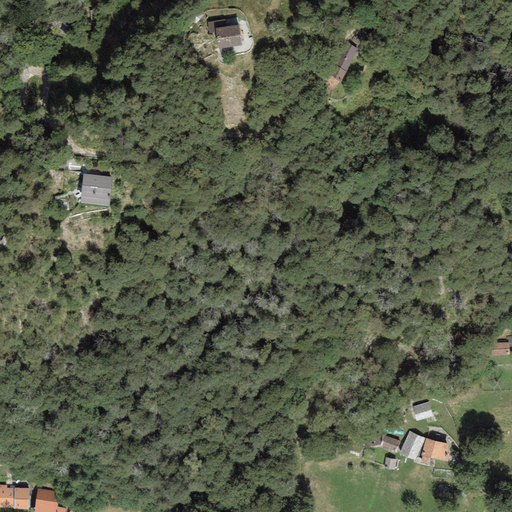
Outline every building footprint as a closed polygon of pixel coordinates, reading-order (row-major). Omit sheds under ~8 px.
[(240,25),(215,29),(218,49),(243,45),(240,25)] [(356,52),(342,43),(320,74),(333,84),(356,52)] [(113,178),(83,173),(79,200),(108,205),(113,178)] [(505,355),(504,342),(480,343),(481,356),(505,355)] [(424,404),(408,410),(412,422),(428,416),(424,404)] [(446,444),(406,430),(395,453),(412,461),(416,454),(440,461),(446,444)] [(396,439),(381,434),(376,447),(392,452),(396,439)] [(393,461),(382,458),(380,468),(391,470),(393,461)] [(0,511),(16,511),(23,511),(24,488),(0,486),(0,511)] [(62,511),(63,508),(32,501),(30,511),(62,511)]
